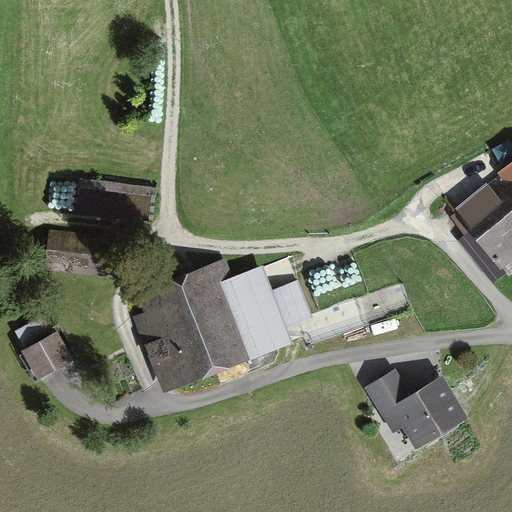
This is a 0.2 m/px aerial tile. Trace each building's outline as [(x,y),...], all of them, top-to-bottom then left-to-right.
[(511,169),(459,210),(499,262),(511,251),(511,169)] [(158,188),(84,182),(82,209),(156,214),(158,188)] [(67,245),(67,270),(110,270),(110,246),(67,245)] [(168,385),(284,340),(258,274),(227,286),(219,266),(144,295),(153,317),(143,321),(168,385)] [(49,376),(79,357),(63,331),(33,350),(49,376)] [(416,444),(461,416),(440,381),(410,400),(393,373),(370,387),(396,427),(403,423),(416,444)]
